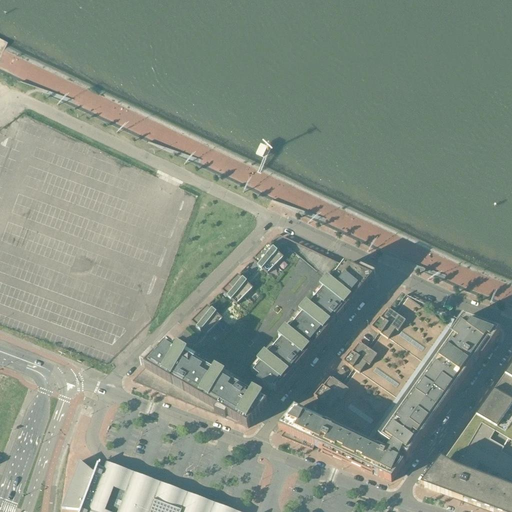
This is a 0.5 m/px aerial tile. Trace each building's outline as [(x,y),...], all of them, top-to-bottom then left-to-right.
[(261,152),(259,159),(269,163),(272,157),(261,152)] [(174,340),(156,359),(152,356),(141,368),(145,370),(132,383),(232,423),(248,429),(372,280),(375,277),(361,270),(358,274),(327,259),(316,272),(281,243),(275,251),(268,246),(252,262),(260,269),(247,284),(237,276),(221,292),(232,302),(219,317),(207,307),(191,323),(205,335),(191,350),(174,340)] [(300,413),(280,438),(312,451),(314,447),(332,456),(331,459),(372,475),(373,474),(391,483),(496,334),(464,322),(463,323),(456,333),(404,297),(393,314),(387,309),(371,329),(379,334),(367,350),(358,344),(342,363),(353,370),(342,386),(330,378),(314,397),(327,407),(321,415),(317,421),(300,413)] [(511,368),(509,367),(503,376),(511,380),(511,368)] [(511,380),(503,376),(492,391),(487,399),(509,411),(511,405),(511,380)] [(487,399),(481,407),(502,419),(509,411),(487,399)] [(481,407),(475,415),(496,428),(502,419),(481,407)] [(465,473),(496,428),(475,415),(441,464),(465,473)] [(222,511),(105,467),(103,472),(97,470),(99,465),(98,465),(94,473),(95,473),(94,474),(80,463),(63,510),(80,511),(79,511),(222,511)] [(487,511),(502,511),(511,490),(465,473),(441,464),(424,489),(487,511)] [(511,511),(511,490),(502,511),(511,511)]
